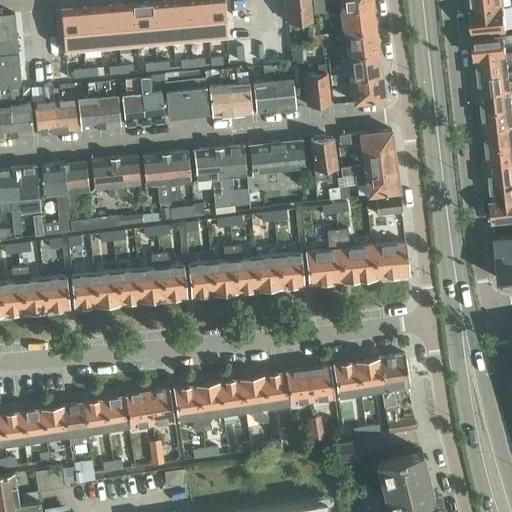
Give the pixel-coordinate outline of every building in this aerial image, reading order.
[(169,0),(165,0),(151,1),(155,44),(173,42),(169,0)] [(187,0),(169,0),(173,42),(191,40),(187,0)] [(205,0),(187,0),(191,40),(209,39),(205,0)] [(223,0),(205,0),(209,39),(227,37),(223,0)] [(287,0),(289,21),(310,19),(312,17),(310,0),(287,0)] [(313,0),(315,12),(372,4),(371,0),(333,0),(324,1),(323,0),(313,0)] [(470,10),(504,6),(502,0),(470,0),(472,9),(470,10)] [(151,1),(133,3),(137,45),(155,44),(151,1)] [(133,3),(116,4),(119,47),(137,45),(133,3)] [(116,4),(98,6),(101,48),(119,47),(116,4)] [(342,9),(345,32),(375,28),(375,26),(376,24),(375,17),(374,15),(372,4),(315,12),(315,14),(325,12),(342,9)] [(98,6),(80,7),(84,50),(101,48),(98,6)] [(504,6),(470,10),(473,34),(506,30),(504,6)] [(80,7),(62,9),(65,51),(84,50),(80,7)] [(0,40),(17,39),(14,13),(0,14),(0,40)] [(338,57),(349,56),(378,51),(377,42),(378,40),(378,33),(376,32),(375,28),(345,32),(347,47),(337,48),(338,57)] [(511,33),(473,37),(475,56),(507,52),(506,44),(511,43),(511,33)] [(321,34),(319,34),(313,35),(314,44),(322,44),(321,34)] [(292,48),(301,47),(300,47),(299,36),(290,37),(291,48),(292,48)] [(0,86),(21,85),(17,39),(0,40),(0,86)] [(301,47),(292,48),(293,62),(302,61),(301,47)] [(349,56),(352,79),(381,75),(380,66),(382,64),(381,57),(379,55),(378,51),(349,56)] [(476,64),(477,74),(509,70),(508,63),(511,62),(511,52),(507,53),(507,52),(475,56),(475,57),(477,57),(478,64),(476,64)] [(222,55),(210,56),(211,64),(223,63),(222,55)] [(204,56),(192,58),(193,65),(205,64),(204,56)] [(192,58),(180,59),(181,67),(193,65),(192,58)] [(169,60),(157,61),(157,69),(169,68),(169,60)] [(157,61),(144,62),(145,70),(157,69),(157,61)] [(322,104),(322,103),(330,102),(326,62),(318,63),(319,72),(304,74),(307,104),(310,104),(312,105),(322,104)] [(133,63),(121,64),(121,72),(133,71),(133,63)] [(276,109),(271,63),(263,64),(264,70),(265,79),(253,80),(256,111),(276,109)] [(278,63),(271,63),(276,109),(296,107),(293,76),(279,77),(278,63)] [(121,64),(109,65),(109,73),(121,72),(121,64)] [(97,66),(85,67),(85,75),(97,74),(97,66)] [(235,66),(228,67),(232,113),(253,111),(249,80),(237,81),(235,66)] [(85,67),(73,68),(74,76),(85,75),(85,67)] [(228,67),(204,69),(205,77),(221,75),(221,83),(209,84),(212,115),(232,113),(228,67)] [(205,77),(204,69),(192,69),(177,71),(177,74),(164,76),(168,116),(170,116),(170,115),(206,112),(208,112),(205,77)] [(480,85),(481,92),(511,88),(511,79),(510,80),(509,70),(477,74),(478,85),(480,85)] [(330,72),(331,80),(342,79),(342,71),(330,72)] [(381,75),(352,79),(355,102),(384,98),(384,95),(385,93),(385,86),(383,85),(381,75)] [(139,77),(141,91),(145,122),(165,120),(161,89),(148,90),(147,78),(139,77)] [(108,79),(96,80),(101,126),(121,124),(117,93),(110,93),(108,79)] [(342,79),(331,80),(332,87),(343,86),(342,79)] [(101,126),(96,80),(87,81),(89,96),(77,97),(81,128),(101,126)] [(59,87),(53,87),(58,130),(77,128),(74,97),(71,97),(70,88),(74,88),(74,82),(59,83),(59,87)] [(58,130),(53,87),(52,87),(52,84),(43,85),(44,100),(34,101),(37,132),(58,130)] [(480,100),(481,110),(511,106),(511,101),(511,98),(511,88),(481,92),(482,100),(480,100)] [(141,91),(122,93),(125,124),(145,122),(141,91)] [(30,102),(10,104),(13,134),(33,133),(30,102)] [(0,135),(13,134),(10,104),(0,104),(0,135)] [(484,121),(485,128),(511,125),(511,106),(481,110),(482,122),(484,121)] [(484,137),(485,147),(511,143),(511,125),(485,128),(486,137),(484,137)] [(338,176),(338,177),(397,169),(395,151),(392,149),(392,146),(393,146),(393,144),(394,144),(391,129),(339,134),(340,143),(361,140),(363,162),(340,165),(342,175),(338,176)] [(311,139),(314,179),(330,177),(329,167),(336,166),(333,137),(324,138),(321,136),(315,136),(313,139),(311,139)] [(301,138),(275,141),(278,167),(304,164),(301,138)] [(275,141),(249,143),(252,170),(278,167),(275,141)] [(488,157),(489,165),(511,162),(511,143),(485,147),(486,158),(488,157)] [(243,144),(219,146),(224,205),(235,204),(232,173),(246,172),(243,144)] [(224,205),(219,146),(193,148),(196,176),(212,175),(215,205),(224,205)] [(188,149),(165,151),(169,198),(181,197),(179,180),(190,179),(188,149)] [(169,198),(165,151),(142,153),(145,183),(157,182),(159,199),(169,198)] [(137,154),(114,156),(117,195),(126,194),(125,182),(139,181),(137,154)] [(117,195),(114,156),(91,159),(94,186),(107,184),(109,196),(117,195)] [(86,159),(64,161),(68,206),(76,205),(74,189),(88,187),(86,159)] [(68,206),(64,161),(42,163),(45,192),(58,190),(61,222),(45,224),(46,231),(70,229),(68,206)] [(489,183),(511,180),(511,162),(489,165),(490,172),(488,172),(489,183)] [(36,164),(16,166),(20,212),(40,210),(36,164)] [(16,166),(0,167),(0,202),(1,208),(11,207),(12,213),(14,233),(21,232),(20,212),(16,166)] [(367,194),(374,193),(398,190),(398,189),(399,186),(397,169),(338,177),(339,184),(366,181),(367,194)] [(491,201),(511,199),(511,180),(489,183),(490,194),(492,194),(493,200),(491,201)] [(300,188),(302,202),(317,201),(316,186),(300,188)] [(400,190),(398,190),(374,193),(377,214),(402,210),(400,190)] [(94,215),(90,216),(91,227),(119,223),(117,212),(101,214),(99,193),(91,194),(94,215)] [(511,199),(491,201),(493,220),(511,217),(511,199)] [(203,203),(193,204),(194,216),(204,214),(203,203)] [(194,216),(193,204),(170,206),(171,218),(194,216)] [(322,206),(325,225),(336,224),(333,204),(322,206)] [(286,209),(273,210),(274,220),(287,219),(286,209)] [(269,254),(255,255),(259,287),(281,285),(276,241),(274,220),(273,210),(251,212),(252,221),(266,220),(269,254)] [(147,211),(121,212),(122,220),(147,219),(147,211)] [(242,214),(229,215),(230,224),(243,222),(242,214)] [(230,224),(229,215),(216,217),(217,225),(230,224)] [(91,227),(90,216),(70,218),(71,229),(91,227)] [(184,221),(185,230),(199,228),(197,219),(184,221)] [(169,223),(156,224),(157,233),(170,232),(169,223)] [(157,233),(156,224),(144,226),(145,234),(157,233)] [(370,225),(371,244),(375,276),(408,273),(407,256),(407,255),(406,249),(405,240),(382,243),(380,224),(370,225)] [(347,227),(337,228),(342,279),(375,276),(371,244),(349,246),(347,227)] [(124,228),(112,229),(113,239),(126,237),(124,228)] [(342,279),(337,228),(327,229),(329,248),(306,250),(309,282),(342,279)] [(113,239),(112,229),(99,231),(100,241),(113,239)] [(511,233),(495,235),(500,279),(511,277),(511,233)] [(68,235),(69,244),(81,243),(81,234),(68,235)] [(48,239),(49,247),(63,244),(61,236),(48,239)] [(29,240),(17,242),(18,251),(30,249),(29,240)] [(276,241),(281,285),(303,283),(300,251),(286,252),(285,240),(276,241)] [(18,251),(17,242),(5,243),(6,252),(18,251)] [(240,244),(232,245),(236,290),(259,287),(255,255),(242,257),(240,244)] [(225,258),(211,260),(214,292),(236,290),(232,245),(223,246),(225,258)] [(214,292),(211,260),(197,261),(196,249),(187,249),(191,294),(214,292)] [(168,251),(159,252),(164,297),(186,295),(183,262),(169,263),(168,251)] [(152,265),(138,266),(141,299),(164,297),(159,252),(151,253),(152,265)] [(123,255),(115,256),(119,301),(141,299),(138,266),(124,268),(123,255)] [(107,270),(94,271),(97,303),(119,301),(115,256),(106,257),(107,270)] [(97,303),(94,271),(80,272),(79,260),(70,261),(74,306),(97,303)] [(57,275),(43,276),(46,308),(69,306),(64,261),(56,262),(57,275)] [(28,265),(20,266),(24,311),(46,308),(43,276),(29,278),(28,265)] [(12,279),(0,280),(0,295),(2,313),(24,311),(20,266),(11,267),(12,279)] [(378,356),(383,388),(388,420),(387,420),(388,431),(416,427),(414,416),(399,419),(394,387),(409,385),(405,352),(378,356)] [(369,390),(383,388),(378,356),(356,360),(363,404),(371,403),(369,390)] [(354,406),(363,404),(356,360),(333,363),(338,395),(352,393),(354,406)] [(330,363),(308,367),(312,399),(335,395),(330,363)] [(312,399),(308,367),(285,370),(290,402),(312,399)] [(285,370),(262,373),(267,405),(281,403),(283,416),(291,414),(285,370)] [(262,373),(240,377),(250,441),(258,440),(253,407),(267,405),(262,373)] [(218,380),(223,412),(237,410),(241,442),(250,441),(240,377),(218,380)] [(209,414),(223,412),(218,380),(196,383),(203,428),(211,427),(209,414)] [(194,429),(203,428),(196,383),(174,387),(178,419),(193,417),(194,429)] [(169,387),(147,390),(152,423),(174,419),(169,387)] [(152,423),(147,390),(125,394),(130,426),(152,423)] [(124,394),(104,397),(108,427),(129,424),(124,394)] [(104,397),(83,400),(87,431),(108,427),(104,397)] [(83,400),(62,403),(67,434),(87,431),(83,400)] [(62,403),(41,407),(46,437),(67,434),(62,403)] [(41,407),(21,410),(25,440),(46,437),(41,407)] [(21,410),(0,412),(0,414),(4,443),(25,440),(21,410)] [(367,430),(365,420),(364,411),(355,412),(358,435),(368,433),(367,430)] [(310,416),(311,427),(322,426),(321,414),(310,416)] [(377,418),(365,420),(367,430),(379,429),(377,418)] [(322,426),(311,427),(312,439),(324,437),(322,426)] [(150,440),(151,451),(162,450),(160,438),(150,440)] [(357,456),(354,441),(336,443),(338,458),(357,456)] [(162,450),(151,451),(153,463),(163,462),(162,450)] [(388,511),(402,511),(435,504),(422,450),(376,461),(388,511)] [(15,456),(6,457),(8,466),(16,464),(15,456)] [(130,457),(114,459),(115,468),(131,466),(130,457)] [(94,462),(95,471),(115,468),(114,459),(94,462)] [(67,465),(69,478),(85,477),(83,464),(67,465)] [(56,511),(41,511),(40,499),(19,502),(14,472),(0,473),(0,511),(69,511),(69,510),(56,511)] [(327,511),(325,500),(253,511),(327,511)]
